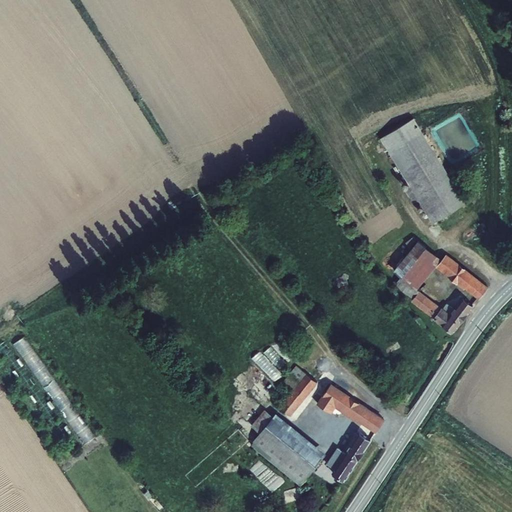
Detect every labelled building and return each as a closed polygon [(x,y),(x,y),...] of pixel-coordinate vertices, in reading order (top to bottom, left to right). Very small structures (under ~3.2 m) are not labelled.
[(434,220),(468,201),(418,115),(385,135),(434,220)] [(403,263),(397,270),(407,279),(417,286),(439,259),(420,243),(403,263)] [(394,255),(387,262),(397,270),(403,263),(394,255)] [(446,255),(439,263),(478,297),(485,289),(446,255)] [(473,306),(462,298),(450,314),(418,290),(420,289),(417,286),(407,279),(403,283),(413,296),(412,297),(434,315),(433,316),(452,331),(473,306)] [(24,337),(14,344),(38,380),(48,373),(24,337)] [(381,391),(391,380),(361,354),(352,365),(381,391)] [(301,364),(287,381),(296,388),(282,405),(291,413),(319,380),(301,364)] [(335,382),(321,402),(322,403),(320,405),(334,415),(335,412),(343,418),(350,410),(379,429),(387,417),(335,382)] [(268,411),(256,426),(264,432),(276,418),(268,411)] [(280,413),(276,418),(264,432),(302,464),(315,447),(318,444),(280,413)] [(302,464),(264,432),(255,443),(302,485),(313,473),(302,464)] [(373,439),(362,432),(348,452),(340,447),(329,462),(337,468),(335,470),(337,472),(317,500),(325,506),(345,478),(346,478),(373,439)] [(315,447),(302,464),(313,473),(314,472),(319,476),(328,465),(323,460),(326,456),(320,452),(315,447)]
